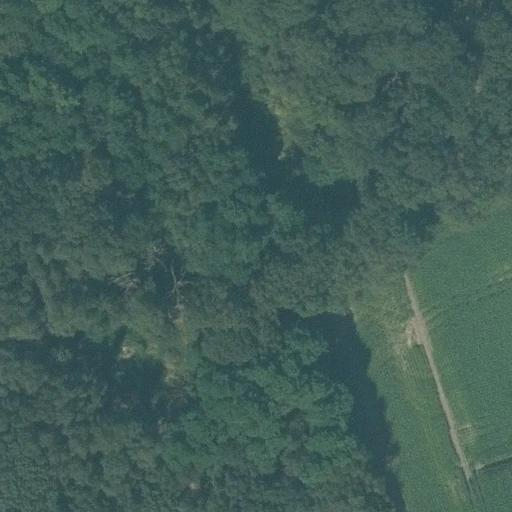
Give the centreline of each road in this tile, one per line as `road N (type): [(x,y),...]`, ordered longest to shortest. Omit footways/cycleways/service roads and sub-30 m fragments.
road 1 (track): [(0,183),(34,157),(64,152),(86,169),(168,286),(201,304),(238,304),(511,136)]
road 2 (track): [(0,318),(152,317),(201,304)]
